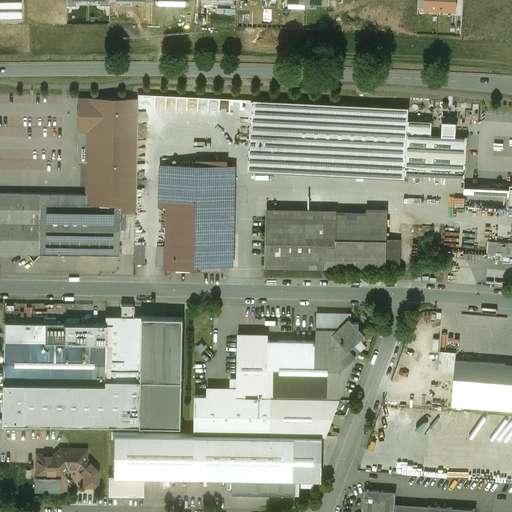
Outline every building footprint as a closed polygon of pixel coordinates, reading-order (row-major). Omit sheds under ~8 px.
[(439,0),(424,0),(424,8),(424,9),(439,10),(439,0)] [(456,0),(439,0),(439,10),(456,11),(456,0)] [(136,99),(89,98),(88,98),(88,99),(85,99),(85,108),(88,108),(87,111),(87,131),(77,131),(77,132),(78,132),(77,163),(77,164),(86,164),(86,194),(39,193),(39,203),(120,204),(120,212),(135,212),(137,99),(136,99)] [(409,108),(252,99),(251,114),(248,170),(407,179),(408,175),(465,178),(467,137),(431,135),(432,121),(408,120),(409,108)] [(237,165),(160,163),(159,207),(167,207),(166,265),(235,266),(237,165)] [(39,193),(0,191),(0,221),(39,223),(39,203),(39,193)] [(120,204),(39,203),(39,223),(38,253),(119,255),(120,212),(120,204)] [(388,219),(337,218),(337,210),(266,208),(265,266),(400,269),(401,239),(387,239),(388,219)] [(39,223),(0,221),(0,252),(38,253),(39,223)] [(444,227),(428,226),(424,269),(440,271),(444,227)] [(511,242),(489,241),(488,254),(511,256),(511,242)] [(144,245),(135,245),(135,263),(144,263),(144,245)] [(133,305),(121,305),(121,316),(133,316),(133,305)] [(133,316),(121,316),(105,316),(105,324),(104,345),(103,380),(139,381),(140,317),(133,316)] [(184,318),(140,317),(139,381),(182,382),(184,318)] [(338,329),(333,334),(349,350),(360,340),(365,335),(357,327),(357,324),(354,324),(349,319),(338,329)] [(45,323),(4,322),(4,343),(44,344),(45,323)] [(104,345),(105,324),(45,323),(44,344),(104,345)] [(316,341),(268,340),(267,397),(340,399),(356,357),(355,356),(349,350),(333,334),(338,329),(316,329),(316,341)] [(268,340),(238,340),(237,387),(237,396),(237,397),(267,397),(268,340)] [(360,340),(349,350),(355,356),(366,346),(360,340)] [(44,344),(4,343),(3,363),(2,363),(1,367),(3,367),(3,382),(103,384),(103,380),(104,345),(44,344)] [(456,352),(440,351),(439,371),(454,372),(455,360),(456,360),(456,352)] [(414,360),(403,356),(398,371),(409,375),(414,360)] [(511,364),(456,360),(455,360),(454,372),(452,406),(511,410),(511,364)] [(139,381),(103,380),(103,384),(3,382),(2,422),(138,426),(139,381)] [(182,382),(139,381),(138,426),(181,427),(182,382)] [(230,387),(207,386),(207,396),(237,396),(237,387),(230,387)] [(207,396),(195,395),(194,434),(296,436),(323,436),(326,436),(340,399),(267,397),(237,397),(237,396),(207,396)] [(194,434),(113,433),(112,475),(112,476),(144,477),(194,478),(194,434)] [(296,436),(194,434),(194,478),(231,478),(231,494),(295,495),(295,479),(322,480),(323,436),(296,436)] [(85,450),(60,449),(54,455),(41,455),(40,454),(36,457),(37,458),(37,469),(44,469),(47,471),(46,476),(55,476),(56,470),(65,470),(69,466),(75,466),(84,476),(84,486),(97,487),(98,471),(91,464),(92,463),(88,459),(87,460),(85,458),(85,450)] [(144,477),(112,476),(112,475),(108,475),(107,496),(143,496),(144,477)] [(475,511),(476,509),(395,504),(395,492),(365,490),(363,511),(475,511)]
